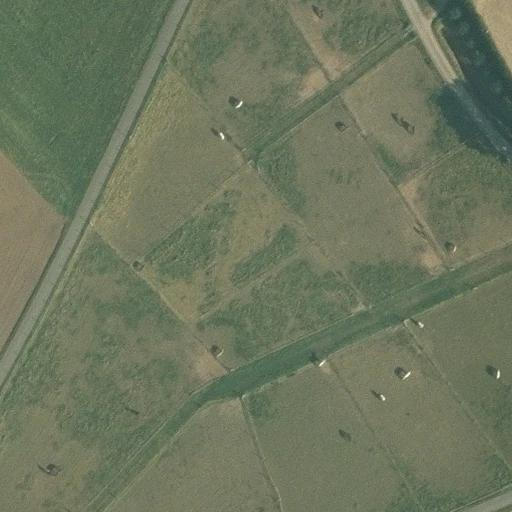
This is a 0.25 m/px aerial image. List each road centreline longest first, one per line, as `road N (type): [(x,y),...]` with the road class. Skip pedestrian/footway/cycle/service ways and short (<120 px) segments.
road 1 (residential): [(182,0),(0,375)]
road 2 (track): [(408,0),(477,120),(511,157)]
